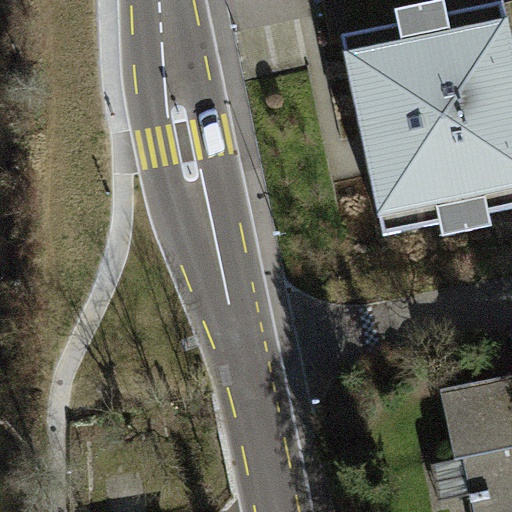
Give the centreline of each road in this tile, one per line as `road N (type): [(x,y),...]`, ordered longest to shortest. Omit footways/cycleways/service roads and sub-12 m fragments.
road 1 (tertiary): [(161,0),(199,210),(246,353)]
road 2 (residential): [(511,300),(246,353)]
road 3 (tertiary): [(246,353),(277,511)]
